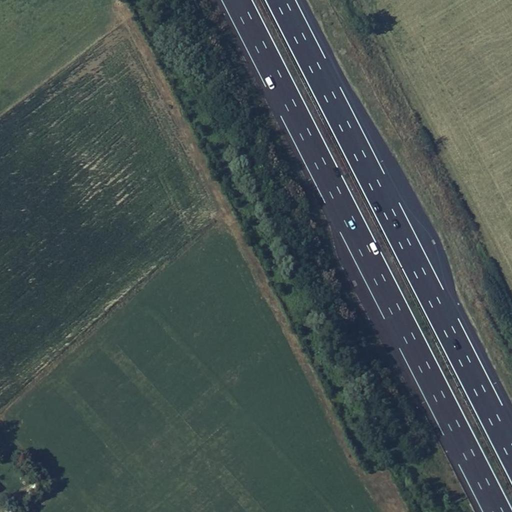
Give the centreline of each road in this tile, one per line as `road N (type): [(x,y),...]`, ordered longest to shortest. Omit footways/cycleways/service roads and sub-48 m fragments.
road 1 (motorway): [(236,0),(497,511)]
road 2 (motorway): [(511,454),(280,0)]
